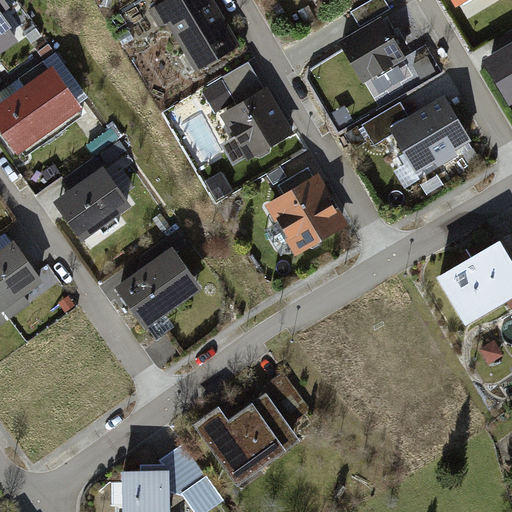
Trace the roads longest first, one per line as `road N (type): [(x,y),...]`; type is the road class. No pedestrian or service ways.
road 1 (residential): [(238,0),(391,261)]
road 2 (residential): [(0,171),(167,404)]
road 3 (residential): [(391,261),(272,326),(167,404)]
road 4 (residential): [(511,150),(422,0)]
road 5 (residential): [(167,404),(76,474),(52,504)]
road 6 (residential): [(511,191),(391,261)]
